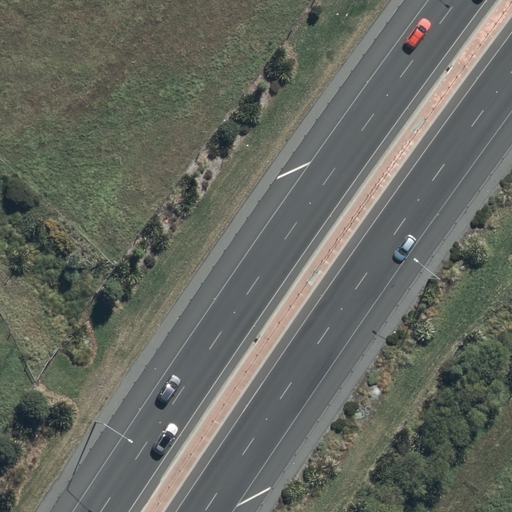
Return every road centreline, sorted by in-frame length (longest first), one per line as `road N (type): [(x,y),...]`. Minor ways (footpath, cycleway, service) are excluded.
road 1 (motorway): [(101,511),(458,0)]
road 2 (motorway): [(511,71),(206,511)]
